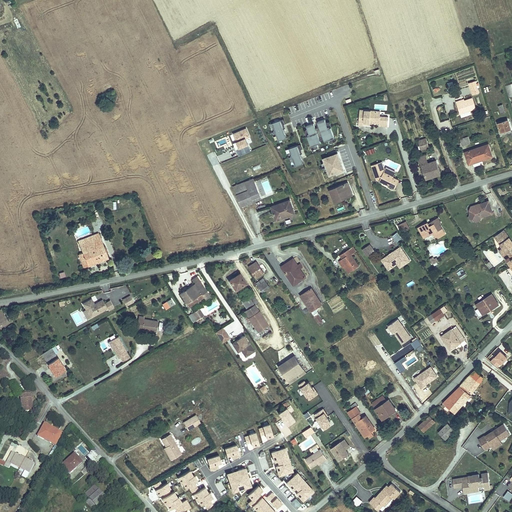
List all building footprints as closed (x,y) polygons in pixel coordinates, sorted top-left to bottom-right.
[(479,93),(475,81),(469,83),(473,95),(479,93)] [(467,94),(467,90),(463,90),(462,85),(459,86),(460,95),(467,94)] [(476,108),(472,98),(465,100),(460,102),(460,100),(456,102),(460,114),(470,110),(476,108)] [(387,126),(388,117),(380,117),(380,112),(360,110),(359,121),(358,120),(357,124),(359,124),(364,124),(364,122),(372,123),(379,123),(379,126),(387,126)] [(325,119),(317,122),(319,126),(325,139),(325,141),(329,140),(330,141),(331,141),(330,139),(335,137),(331,127),(330,127),(329,126),(328,127),(326,122),(325,119)] [(280,120),(272,123),(275,130),(273,131),(274,132),(283,129),(280,120)] [(511,129),(508,120),(502,122),(501,121),(498,122),(501,132),(511,129)] [(316,127),(314,123),(306,126),(308,129),(310,134),(308,134),(309,136),(308,136),(312,146),(317,144),(317,146),(319,145),(318,144),(322,142),(321,141),(316,127)] [(319,126),(316,127),(321,141),(325,139),(319,126)] [(240,156),(251,152),(247,139),(250,138),(247,128),(232,133),(240,156)] [(287,137),(283,129),(274,132),(274,133),(276,133),(278,140),(287,137)] [(470,143),(468,137),(460,139),(463,145),(470,143)] [(428,147),(426,139),(418,141),(421,149),(428,147)] [(482,160),(492,156),(488,144),(465,152),(469,164),(473,163),(474,166),(480,164),(480,162),(483,162),(482,160)] [(297,145),(289,148),(292,156),(290,156),(291,157),(300,154),(297,145)] [(220,163),(238,156),(236,149),(217,155),(220,163)] [(338,153),(324,158),(327,166),(341,161),(338,153)] [(304,163),(300,154),(291,157),(291,159),(293,158),(295,166),(304,163)] [(428,163),(426,156),(419,158),(421,166),(428,163)] [(344,169),(341,161),(327,166),(330,175),(344,169)] [(441,174),(436,161),(421,166),(426,179),(441,174)] [(399,179),(395,178),(393,177),(394,175),(386,172),(384,166),(382,162),(372,165),(377,179),(395,188),(399,179)] [(394,175),(395,172),(384,166),(386,172),(394,175)] [(261,198),(253,178),(245,182),(234,187),(241,206),(261,198)] [(353,194),(348,182),(330,190),(334,201),(344,196),(344,198),(353,194)] [(285,214),(294,211),(290,200),(271,206),(276,220),(285,217),(285,214)] [(471,206),(470,208),(471,212),(471,213),(473,219),(476,218),(479,220),(481,217),(493,213),(489,201),(480,203),(480,205),(477,206),(476,205),(471,206)] [(426,223),(418,228),(421,233),(424,232),(426,236),(433,232),(436,238),(445,233),(439,223),(441,222),(438,218),(429,223),(431,225),(428,227),(426,223)] [(406,221),(400,224),(404,231),(409,228),(406,221)] [(494,236),(497,240),(506,233),(504,230),(494,236)] [(505,258),(506,258),(511,267),(511,241),(506,233),(497,240),(502,248),(507,254),(503,256),(505,258)] [(85,268),(109,259),(100,234),(79,242),(81,248),(83,247),(85,253),(80,254),(85,268)] [(362,249),(367,256),(374,251),(370,244),(362,249)] [(342,259),(346,265),(344,267),(349,273),(359,266),(351,255),(356,251),(353,247),(348,250),(340,255),(342,259)] [(390,254),(382,259),(387,267),(397,260),(401,267),(410,261),(400,247),(393,252),(392,252),(393,254),(391,255),(390,254)] [(490,249),(484,252),(489,261),(495,258),(490,249)] [(293,259),(281,267),(286,274),(284,275),(289,281),(290,280),(294,285),(306,277),(300,269),(298,265),(293,259)] [(397,260),(387,267),(388,270),(397,264),(400,268),(401,267),(397,260)] [(256,262),(249,267),(256,278),(264,273),(256,262)] [(239,273),(229,280),(236,290),(246,283),(239,273)] [(256,283),(263,293),(266,291),(265,291),(270,288),(263,278),(256,283)] [(195,284),(180,294),(189,307),(204,297),(209,294),(199,279),(194,282),(195,284)] [(300,295),(311,311),(322,304),(311,288),(300,295)] [(241,301),(247,309),(254,304),(258,302),(252,293),(241,301)] [(498,303),(492,293),(476,303),(483,314),(488,311),(488,309),(498,303)] [(123,300),(126,306),(134,302),(130,295),(123,300)] [(92,299),(83,304),(86,309),(88,314),(91,312),(93,313),(95,315),(107,308),(108,310),(114,307),(110,300),(105,303),(103,300),(96,303),(96,304),(95,305),(94,305),(93,303),(94,303),(92,299)] [(247,309),(244,311),(248,318),(259,311),(254,304),(247,309)] [(0,308),(0,325),(10,319),(2,308),(0,308)] [(203,316),(199,308),(189,314),(194,321),(203,316)] [(440,308),(432,314),(435,320),(436,321),(445,315),(440,308)] [(86,309),(83,311),(87,319),(95,315),(93,313),(91,312),(88,314),(86,309)] [(259,311),(248,318),(258,331),(268,324),(259,311)] [(317,314),(314,316),(320,325),(322,323),(321,321),(322,321),(317,314)] [(139,316),(136,330),(141,331),(142,329),(156,332),(158,321),(143,319),(144,317),(139,316)] [(401,344),(412,337),(398,317),(387,324),(401,344)] [(451,329),(441,336),(450,349),(455,346),(455,345),(459,341),(458,340),(463,337),(456,326),(452,329),(451,329)] [(215,332),(217,334),(222,343),(227,339),(225,336),(227,335),(222,328),(215,332)] [(244,335),(232,343),(237,351),(243,347),(244,348),(243,349),(247,356),(254,351),(244,335)] [(118,336),(109,342),(113,350),(114,350),(119,357),(127,353),(118,336)] [(417,337),(411,341),(415,348),(421,344),(417,337)] [(465,339),(463,337),(458,340),(459,341),(455,345),(455,346),(465,339)] [(58,343),(43,352),(47,359),(56,353),(55,352),(61,348),(58,343)] [(243,347),(237,351),(238,352),(241,350),(246,357),(247,356),(243,349),(244,348),(243,347)] [(494,351),(491,355),(497,361),(501,357),(494,351)] [(127,353),(120,356),(123,361),(130,357),(127,353)] [(297,373),(304,368),(295,355),(278,366),(290,384),(300,377),(297,373)] [(491,355),(488,359),(494,365),(497,361),(491,355)] [(58,357),(49,362),(56,374),(65,368),(58,357)] [(304,368),(297,373),(300,377),(307,373),(304,368)] [(475,371),(470,375),(480,382),(483,378),(475,371)] [(465,380),(460,386),(465,390),(466,389),(472,393),(480,382),(470,375),(465,380)] [(309,379),(299,385),(301,388),(297,390),(300,396),(305,393),(309,399),(318,393),(309,379)] [(460,386),(443,403),(454,413),(471,395),(465,390),(460,386)] [(33,411),(32,398),(28,398),(28,393),(20,394),(22,412),(33,411)] [(383,395),(372,403),(383,419),(390,414),(389,413),(395,409),(389,399),(386,401),(383,395)] [(348,412),(365,437),(368,435),(372,432),(371,431),(375,428),(366,416),(362,418),(359,414),(360,413),(356,407),(354,404),(349,407),(351,410),(348,412)] [(318,421),(315,424),(318,428),(322,426),(324,429),(332,423),(322,408),(313,414),(318,421)] [(198,414),(185,421),(189,429),(202,422),(198,414)] [(429,416),(418,425),(424,431),(435,421),(432,418),(429,416)] [(62,433),(45,423),(43,426),(51,430),(52,429),(61,434),(62,433)] [(455,430),(447,423),(438,432),(445,439),(455,430)] [(485,435),(478,439),(485,450),(491,446),(500,440),(510,434),(503,424),(494,430),(494,431),(492,433),(492,432),(485,436),(485,435)] [(306,437),(315,431),(311,425),(302,430),(306,437)] [(334,425),(330,427),(336,435),(339,432),(334,425)] [(61,434),(52,429),(51,430),(43,426),(38,436),(55,445),(61,434)] [(329,431),(323,436),(327,441),(336,435),(330,427),(328,429),(329,431)] [(171,432),(162,437),(167,446),(172,454),(180,449),(171,432)] [(59,447),(64,436),(61,434),(55,445),(59,447)] [(331,449),(339,460),(348,453),(346,449),(349,447),(344,439),(331,449)] [(493,449),(502,443),(500,440),(491,446),(493,449)] [(53,457),(59,447),(55,445),(50,455),(53,457)] [(182,452),(180,449),(172,454),(167,446),(165,447),(171,458),(182,452)] [(321,449),(305,459),(311,468),(318,463),(322,460),(323,462),(327,459),(321,449)] [(95,465),(101,459),(92,451),(87,457),(95,465)] [(20,468),(25,459),(24,459),(25,457),(21,456),(21,457),(12,452),(7,461),(11,463),(20,468)] [(70,473),(82,463),(74,454),(62,465),(70,473)] [(29,473),(33,464),(31,462),(28,461),(25,459),(20,468),(29,473)] [(103,474),(104,472),(103,471),(103,469),(102,468),(101,467),(100,467),(99,466),(98,466),(97,466),(96,466),(94,467),(94,468),(93,469),(92,470),(92,472),(92,473),(92,474),(93,475),(95,477),(97,478),(100,477),(102,476),(103,475),(103,474)] [(462,477),(453,479),(454,487),(463,486),(464,492),(471,491),(470,487),(474,486),(475,484),(478,484),(478,486),(484,485),(485,489),(492,488),(492,485),(490,485),(488,473),(481,474),(482,477),(479,477),(479,474),(468,476),(469,479),(462,480),(462,477)] [(386,499),(388,501),(392,497),(394,498),(401,491),(392,483),(389,486),(387,485),(384,489),(385,490),(384,492),(382,490),(376,497),(374,496),(369,502),(375,508),(380,502),(382,504),(386,499)] [(106,498),(95,485),(85,494),(89,499),(86,502),(92,509),(106,498)] [(511,493),(507,490),(503,496),(509,500),(511,495),(511,493)] [(357,506),(362,500),(356,495),(351,501),(357,506)] [(388,501),(386,499),(382,504),(380,502),(375,508),(378,510),(383,504),(384,506),(388,501)]
